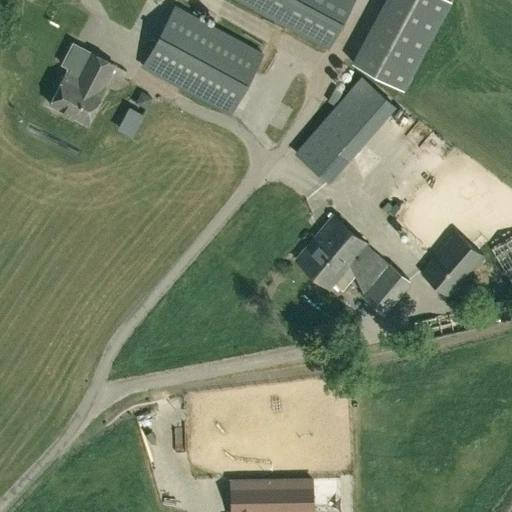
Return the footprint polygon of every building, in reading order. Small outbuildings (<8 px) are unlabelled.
[(240,0),(328,47),(353,0),(240,0)] [(385,0),(352,62),(402,89),(449,0),(385,0)] [(230,112),(262,52),(175,5),(142,65),(230,112)] [(103,84),(114,63),(89,51),(79,72),(68,66),(49,103),(86,122),(105,85),(103,84)] [(329,181),(394,106),(361,77),(295,152),(329,181)] [(140,90),(135,100),(145,105),(150,95),(140,90)] [(409,279),(332,214),(322,227),(295,258),(330,287),(334,282),(342,290),(355,275),(363,292),(361,294),(370,301),(384,313),(409,283),(409,279)] [(447,295),(483,254),(456,230),(420,271),(447,295)] [(511,235),(508,238),(491,248),(511,281),(511,235)] [(417,340),(511,318),(507,298),(413,320),(417,340)] [(313,495),(312,474),(232,477),(232,497),(313,495)]
